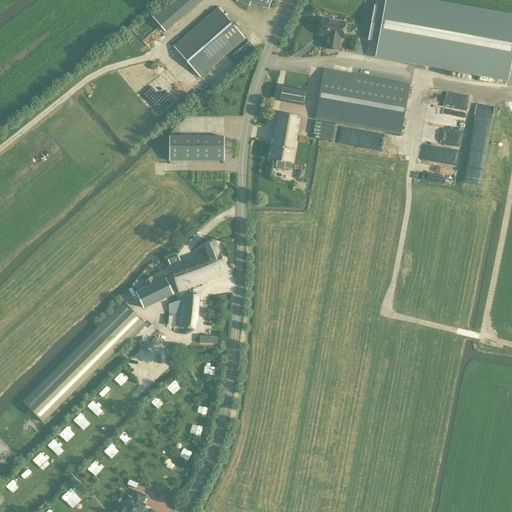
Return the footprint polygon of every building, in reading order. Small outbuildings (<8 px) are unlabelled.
[(165,33),(198,0),(170,0),(151,19),(165,33)] [(237,0),(237,1),(249,6),(251,1),(268,8),(271,0),(272,0),(277,2),(277,0),(237,0)] [(508,82),(511,58),(511,14),(429,0),(385,0),(384,8),(374,6),(368,41),(378,42),(375,58),(508,82)] [(218,8),(174,47),(200,77),(244,38),(218,8)] [(322,19),(320,34),(328,36),(326,48),(338,50),(340,38),(342,38),(345,23),(322,19)] [(400,135),(409,85),(324,69),(315,119),(400,135)] [(303,106),(306,90),(283,86),(280,101),(303,106)] [(454,96),(456,105),(465,103),(462,94),(454,96)] [(283,161),(291,163),(292,163),(300,117),(279,113),(273,146),(285,149),(283,161)] [(224,137),(169,137),(169,161),(224,161),(224,137)] [(283,161),(285,149),(273,146),(270,159),(277,160),(276,167),(278,169),(281,170),(283,169),(290,170),(291,163),(283,161)] [(418,146),(417,160),(454,164),(456,151),(418,146)] [(178,257),(169,260),(171,266),(170,266),(179,292),(227,273),(214,241),(201,247),(204,254),(180,263),(178,257)] [(143,282),(147,287),(136,292),(144,308),(172,295),(165,279),(156,283),(152,276),(143,282)] [(197,310),(198,294),(168,305),(169,316),(168,326),(194,328),(195,323),(197,310)] [(98,328),(23,403),(43,423),(121,345),(123,347),(146,324),(122,300),(96,326),(98,328)] [(112,379),(116,384),(125,378),(121,373),(112,379)] [(103,389),(99,394),(107,401),(111,395),(103,389)] [(157,411),(164,404),(156,397),(149,404),(157,411)] [(195,415),(205,418),(208,407),(198,405),(195,415)] [(73,420),(81,428),(87,422),(79,414),(73,420)] [(190,434),(200,436),(202,428),(192,425),(190,434)] [(109,444),(103,452),(111,460),(118,452),(109,444)] [(183,449),(179,457),(188,461),(192,452),(183,449)] [(41,468),(48,461),(40,453),(33,459),(41,468)] [(91,463),(87,471),(97,475),(101,467),(91,463)] [(5,486),(12,493),(20,486),(13,479),(5,486)] [(138,483),(129,479),(127,484),(135,488),(138,483)] [(60,498),(73,510),(82,500),(69,488),(60,498)] [(129,498),(122,511),(141,511),(145,505),(142,504),(146,497),(135,491),(131,499),(129,498)]
